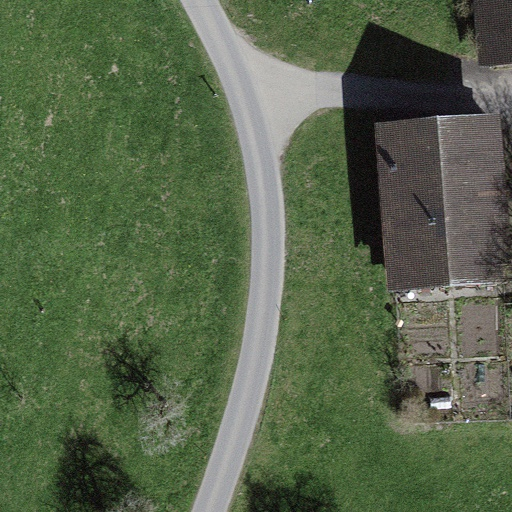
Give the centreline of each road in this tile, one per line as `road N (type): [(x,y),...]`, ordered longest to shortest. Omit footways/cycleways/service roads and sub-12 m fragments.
road 1 (unclassified): [(206,0),(263,100),(266,314),(201,511)]
road 2 (track): [(263,100),(511,108)]
